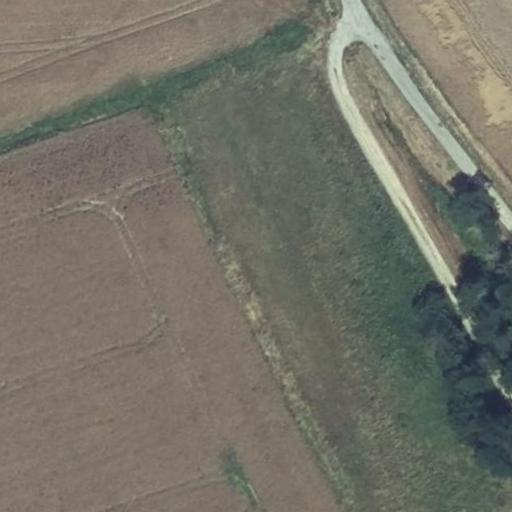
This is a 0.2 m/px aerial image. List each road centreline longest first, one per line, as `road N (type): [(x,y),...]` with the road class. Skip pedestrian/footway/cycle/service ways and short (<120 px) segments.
road 1 (track): [(511,404),(335,68),(335,40),(360,16)]
road 2 (unclassified): [(511,224),(400,79),(351,0)]
